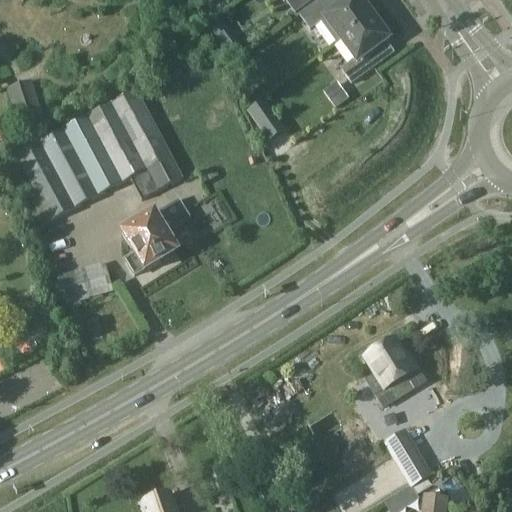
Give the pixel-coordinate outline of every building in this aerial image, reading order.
[(283,0),(294,14),(313,0),(283,0)] [(340,3),(337,0),(321,0),(298,17),(309,31),(320,23),(335,45),(339,42),(372,18),(371,17),(373,15),(366,6),(364,7),(359,0),(349,0),(344,4),(340,3)] [(389,41),(372,18),(339,42),(353,62),(340,71),(350,85),(381,63),(375,56),(376,50),(389,41)] [(242,52),(235,43),(225,51),(231,60),(242,52)] [(30,82),(24,84),(4,91),(17,127),(43,118),(30,82)] [(342,92),(328,103),(335,111),(348,101),(342,92)] [(134,93),(15,158),(35,196),(30,199),(41,229),(130,180),(142,202),(181,180),(134,93)] [(263,104),(248,114),(268,142),(283,131),(263,104)] [(155,215),(121,235),(133,256),(132,257),(124,262),(133,276),(140,272),(142,271),(144,270),(159,261),(156,257),(174,246),(166,234),(190,220),(179,201),(155,215)] [(93,299),(86,271),(58,279),(65,306),(93,299)] [(0,312),(14,321),(20,310),(2,301),(0,304),(0,312)] [(392,343),(366,359),(376,375),(363,383),(381,412),(413,393),(404,378),(411,374),(392,343)] [(363,462),(377,453),(377,452),(357,419),(342,428),(362,461),(363,462)] [(404,432),(382,445),(410,491),(432,478),(404,432)] [(143,511),(183,511),(182,508),(175,511),(169,496),(141,506),(143,511)] [(444,511),(445,501),(425,498),(423,511),(444,511)]
